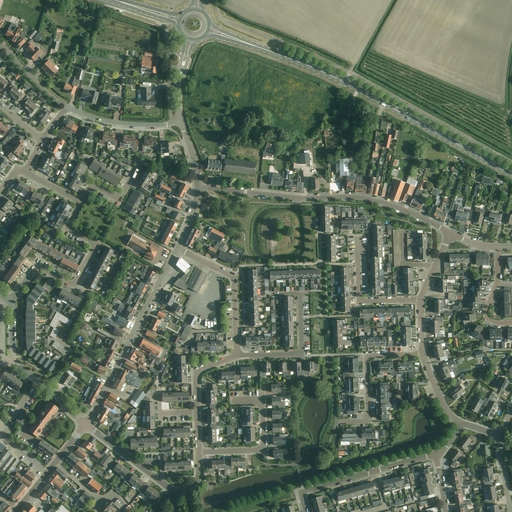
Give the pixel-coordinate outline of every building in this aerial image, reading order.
[(8,30),(6,35),(10,37),(9,39),(15,42),(19,35),(18,35),(21,30),(16,27),(17,25),(12,23),(8,30)] [(31,39),(37,32),(33,29),(27,36),(31,39)] [(37,42),(42,35),(39,32),(33,39),(37,42)] [(22,34),(21,33),(20,33),(21,33),(18,38),(20,39),(16,43),(20,47),(26,41),(23,39),(26,36),(23,34),(23,35),(22,34)] [(28,55),(34,61),(42,53),(36,47),(35,48),(31,44),(26,49),(30,53),(28,55)] [(151,58),(142,57),(141,68),(149,70),(149,73),(156,74),(156,73),(157,73),(158,69),(157,68),(157,67),(153,67),(153,64),(150,64),(151,58)] [(51,77),(58,71),(54,67),(55,66),(49,60),(42,68),(51,77)] [(78,69),(75,79),(79,80),(82,81),(83,79),(85,70),(78,69)] [(66,83),(63,89),(68,91),(68,93),(73,95),(77,87),(79,80),(75,79),(73,86),(71,85),(66,83)] [(12,97),(18,91),(16,89),(16,87),(12,84),(3,94),(5,96),(7,95),(8,94),(12,97)] [(91,91),(91,92),(83,89),(81,97),(87,99),(88,99),(89,99),(88,102),(95,104),(98,93),(91,91)] [(154,100),(154,99),(150,99),(150,97),(150,89),(142,89),(142,99),(141,99),(141,106),(145,106),(145,107),(146,108),(147,108),(148,108),(149,108),(149,107),(150,106),(154,106),(154,105),(155,104),(156,104),(156,103),(156,102),(156,101),(155,101),(155,100),(154,100)] [(18,91),(12,97),(16,101),(15,102),(15,104),(17,106),(25,96),(22,92),(20,93),(18,91)] [(106,95),(104,107),(106,107),(106,108),(110,108),(110,107),(112,108),(112,105),(114,105),(114,106),(120,107),(122,98),(110,96),(110,95),(109,94),(108,94),(107,94),(106,95)] [(26,97),(18,106),(20,108),(21,108),(22,106),(26,110),(32,103),(34,102),(30,99),(29,99),(26,97)] [(32,103),(26,110),(30,114),(29,115),(29,116),(31,118),(40,108),(36,105),(34,106),(32,103)] [(49,115),(51,112),(46,108),(44,111),(43,111),(37,119),(43,124),(50,116),(49,115)] [(62,123),(59,126),(62,127),(61,130),(66,132),(67,130),(70,131),(75,133),(78,127),(73,125),(74,123),(68,121),(66,125),(64,124),(62,123)] [(4,126),(0,131),(0,133),(3,136),(9,128),(7,127),(6,128),(4,126)] [(79,132),(77,140),(83,141),(84,138),(90,140),(89,140),(90,140),(92,141),(93,137),(92,136),(94,130),(89,129),(89,128),(85,127),(84,129),(83,133),(79,132)] [(108,142),(109,133),(103,132),(103,137),(100,136),(98,143),(104,144),(104,141),(108,142)] [(110,146),(111,145),(116,146),(117,139),(114,139),(115,134),(109,133),(108,142),(107,146),(110,146)] [(120,139),(119,148),(124,149),(128,149),(128,148),(128,144),(129,135),(123,135),(123,140),(120,139)] [(128,144),(128,148),(132,148),(132,150),(133,151),(137,151),(138,141),(135,140),(135,136),(129,135),(128,144)] [(15,142),(13,145),(15,146),(22,152),(26,147),(22,144),(24,142),(25,141),(25,140),(20,136),(18,138),(15,142)] [(156,147),(156,138),(144,137),(144,142),(140,142),(140,151),(144,152),(144,146),(156,147)] [(50,144),(58,148),(60,145),(62,146),(65,142),(58,138),(57,141),(53,139),(50,144)] [(169,153),(168,143),(163,143),(163,139),(159,139),(161,155),(164,155),(164,153),(169,153)] [(168,143),(169,153),(173,153),(173,155),(177,155),(180,150),(180,148),(180,147),(173,143),(168,143)] [(56,152),(58,148),(50,144),(47,149),(51,152),(50,154),(58,158),(60,154),(56,152)] [(11,148),(5,155),(11,159),(15,154),(18,157),(22,152),(15,146),(13,149),(11,148)] [(301,149),(301,163),(312,163),(312,149),(301,149)] [(8,158),(2,154),(0,153),(0,152),(0,163),(4,167),(8,163),(6,161),(8,158)] [(41,161),(49,166),(50,163),(52,164),(55,159),(48,156),(47,158),(44,157),(41,161)] [(209,160),(208,169),(220,171),(220,170),(223,170),(225,159),(225,158),(225,157),(221,156),(220,161),(209,160)] [(94,171),(98,162),(97,161),(98,160),(94,158),(89,168),(94,171)] [(223,170),(223,171),(255,175),(256,162),(225,159),(223,170)] [(340,160),(340,168),(340,176),(348,176),(348,160),(340,160)] [(49,166),(41,161),(38,166),(42,168),(41,171),(48,175),(51,170),(48,168),(49,166)] [(75,166),(85,172),(88,167),(79,162),(78,164),(76,163),(75,166)] [(104,164),(101,162),(100,163),(98,162),(94,171),(98,173),(98,174),(103,165),(104,164)] [(106,167),(103,165),(98,174),(98,173),(97,175),(102,178),(107,169),(105,168),(106,167)] [(82,176),(85,172),(75,166),(73,169),(75,170),(73,172),(77,173),(82,176)] [(107,180),(113,170),(110,169),(109,170),(107,169),(102,178),(107,180)] [(112,183),(116,175),(115,174),(116,172),(113,170),(107,180),(112,183)] [(153,182),(155,177),(157,174),(151,171),(149,173),(145,171),(142,176),(150,180),(153,182)] [(82,176),(77,173),(76,175),(74,174),(72,177),(82,183),(85,178),(82,176)] [(272,177),(271,185),(282,186),(282,178),(280,177),(280,174),(272,173),(272,177)] [(116,175),(112,183),(116,186),(122,176),(119,174),(118,176),(116,175)] [(147,185),(150,180),(142,176),(140,180),(147,185)] [(80,187),(82,183),(72,177),(71,180),(72,181),(71,183),(80,187)] [(347,190),(353,190),(354,182),(355,182),(356,178),(347,177),(346,182),(348,182),(347,190)] [(373,194),(376,178),(371,177),(370,177),(368,184),(369,184),(369,185),(367,193),(373,194)] [(366,193),(367,185),(361,184),(361,178),(357,178),(356,184),(355,192),(366,193)] [(414,187),(416,181),(408,178),(400,200),(406,202),(408,195),(412,196),(415,187),(414,187)] [(310,180),(311,190),(319,189),(319,183),(320,182),(320,180),(319,180),(318,180),(318,179),(310,180)] [(144,189),(147,185),(140,180),(137,185),(141,187),(140,190),(146,194),(147,191),(144,189)] [(398,202),(405,183),(398,180),(390,199),(398,202)] [(19,195),(25,184),(20,182),(18,186),(15,185),(12,191),(19,195)] [(339,182),(329,183),(330,192),(340,191),(339,182)] [(77,192),(80,187),(71,183),(70,184),(69,183),(67,187),(77,192)] [(172,185),(186,192),(189,186),(182,183),(179,188),(178,187),(179,186),(173,183),(172,185)] [(384,197),(387,183),(384,183),(383,188),(381,188),(379,196),(384,197)] [(27,198),(29,195),(30,192),(27,191),(30,187),(25,184),(19,195),(27,198)] [(162,184),(159,189),(169,194),(171,189),(162,184)] [(183,198),(186,192),(172,185),(171,188),(176,190),(177,189),(178,190),(176,195),(183,198)] [(418,189),(411,205),(420,210),(424,202),(419,200),(423,192),(418,189)] [(131,195),(140,200),(141,198),(142,199),(144,196),(134,190),(131,195)] [(35,202),(38,194),(34,192),(31,196),(29,195),(27,198),(26,201),(28,203),(30,200),(35,202)] [(156,195),(154,198),(164,203),(165,200),(163,198),(165,194),(162,193),(160,197),(156,195)] [(38,194),(35,202),(37,204),(37,205),(38,206),(38,207),(41,209),(44,203),(41,201),(43,197),(38,194)] [(139,202),(140,200),(131,195),(128,199),(138,205),(140,202),(139,202)] [(174,206),(180,210),(184,203),(177,200),(177,199),(172,197),(171,200),(175,203),(174,206)] [(12,203),(5,198),(2,202),(9,207),(11,205),(12,206),(13,204),(12,203)] [(71,206),(69,205),(70,203),(63,199),(61,203),(62,204),(60,207),(68,211),(71,206)] [(137,208),(138,205),(128,199),(126,204),(134,209),(135,207),(137,208)] [(0,207),(5,212),(9,207),(2,202),(0,204),(0,207)] [(133,211),(134,209),(126,204),(123,209),(133,215),(135,212),(133,211)] [(460,222),(463,212),(457,210),(459,206),(456,205),(453,214),(456,215),(455,220),(457,220),(457,221),(460,222)] [(441,212),(443,207),(441,206),(439,209),(437,208),(433,218),(439,220),(441,212)] [(65,216),(68,211),(60,207),(58,212),(65,216)] [(443,207),(439,220),(444,222),(446,217),(450,219),(453,211),(450,210),(449,209),(446,208),(443,207)] [(480,223),(481,223),(484,214),(479,213),(480,208),(476,207),(473,219),(476,220),(475,222),(477,222),(477,223),(479,224),(480,223)] [(171,209),(169,213),(173,215),(172,217),(178,221),(181,215),(175,212),(175,211),(171,209)] [(471,218),(472,212),(473,210),(467,209),(466,213),(463,212),(460,222),(464,223),(464,222),(467,223),(468,217),(471,218)] [(496,211),(491,210),(488,209),(486,215),(489,216),(488,221),(490,222),(490,223),(493,223),(496,213),(496,211)] [(63,221),(65,216),(58,212),(55,217),(63,221)] [(496,213),(493,223),(497,224),(497,223),(499,224),(501,219),(504,220),(505,212),(502,212),(502,215),(496,213)] [(60,225),(63,221),(55,217),(52,221),(60,225)] [(50,220),(48,222),(51,223),(50,226),(57,230),(60,225),(52,221),(50,220)] [(169,226),(175,229),(178,224),(171,221),(170,224),(169,226)] [(172,235),(175,229),(169,226),(166,231),(172,235)] [(190,233),(201,238),(202,239),(204,234),(201,232),(193,228),(190,233)] [(220,244),(220,243),(224,235),(212,228),(207,237),(218,243),(216,246),(218,247),(220,244)] [(170,240),(172,235),(166,231),(163,237),(170,240)] [(200,240),(201,238),(190,233),(185,245),(192,248),(197,238),(200,240)] [(34,249),(38,241),(38,240),(30,236),(21,248),(28,253),(32,248),(34,249)] [(152,261),(159,249),(151,244),(150,246),(132,236),(127,245),(145,255),(144,256),(152,261)] [(167,245),(170,240),(163,237),(160,242),(167,245)] [(39,251),(43,244),(38,241),(34,249),(39,251)] [(224,260),(227,254),(224,252),(225,250),(222,248),(225,243),(222,242),(216,253),(219,254),(218,257),(224,260)] [(44,254),(48,247),(43,244),(39,251),(44,254)] [(210,246),(207,252),(214,256),(217,250),(213,248),(210,246)] [(50,257),(54,249),(48,247),(44,254),(50,257)] [(103,252),(111,256),(114,251),(106,247),(103,252)] [(25,257),(28,253),(21,248),(18,252),(19,254),(25,257)] [(55,260),(59,252),(54,249),(50,257),(55,260)] [(60,262),(63,258),(64,255),(59,252),(55,260),(60,262)] [(109,260),(111,256),(103,252),(101,256),(109,260)] [(482,265),(483,255),(482,255),(482,253),(478,253),(478,254),(477,254),(476,258),(472,258),(471,262),(471,264),(482,265)] [(494,265),(494,259),(489,259),(489,255),(488,255),(488,254),(484,253),(484,255),(483,255),(482,265),(494,265)] [(26,258),(25,257),(19,254),(16,258),(23,263),(26,258)] [(238,256),(235,255),(235,256),(232,254),(231,256),(227,254),(224,260),(231,264),(233,261),(235,262),(238,256)] [(106,265),(109,260),(101,256),(98,261),(108,266),(106,265)] [(19,268),(23,263),(16,258),(12,263),(14,265),(19,268)] [(64,268),(68,260),(63,258),(60,262),(59,265),(64,268)] [(179,258),(175,265),(184,274),(190,266),(180,258),(179,258)] [(70,271),(74,263),(68,260),(64,268),(70,271)] [(98,261),(96,266),(104,270),(106,271),(108,266),(98,261)] [(74,263),(70,271),(75,273),(79,266),(74,263)] [(21,269),(19,268),(14,265),(10,269),(17,274),(21,269)] [(186,289),(187,287),(198,293),(208,274),(198,269),(198,268),(193,265),(180,279),(179,278),(174,283),(173,284),(185,291),(186,289)] [(101,275),(104,270),(96,266),(93,271),(101,275)] [(147,269),(146,268),(145,268),(144,270),(143,273),(145,274),(152,278),(155,273),(147,269)] [(13,279),(17,274),(10,269),(7,274),(13,279)] [(136,270),(135,272),(141,276),(140,278),(142,279),(141,281),(148,285),(152,278),(145,274),(143,273),(136,270)] [(99,280),(101,275),(93,271),(91,276),(99,280)] [(10,284),(13,279),(7,274),(3,279),(10,284)] [(96,284),(99,280),(91,276),(88,280),(96,284)] [(139,284),(134,282),(129,279),(128,282),(135,286),(136,286),(138,287),(145,291),(148,286),(141,282),(139,284)] [(93,289),(96,284),(88,280),(86,285),(93,289)] [(33,289),(41,295),(45,290),(47,291),(50,286),(48,285),(44,289),(42,287),(37,284),(33,289)] [(138,287),(136,286),(135,286),(134,289),(133,289),(132,291),(133,292),(142,296),(145,291),(138,287)] [(503,298),(511,297),(511,291),(511,288),(504,287),(504,294),(503,294),(503,298)] [(38,300),(41,295),(33,289),(30,294),(38,300)] [(61,291),(58,289),(55,295),(58,297),(57,299),(62,302),(63,299),(67,292),(62,289),(61,291)] [(142,297),(133,292),(131,291),(128,297),(139,303),(142,297)] [(176,303),(175,303),(175,304),(172,302),(176,295),(169,291),(169,292),(167,295),(166,295),(165,298),(166,298),(163,302),(163,303),(171,306),(171,305),(174,306),(172,310),(171,311),(177,314),(178,313),(181,306),(182,306),(176,303)] [(68,302),(72,294),(67,292),(63,299),(68,302)] [(34,305),(38,300),(30,294),(26,299),(27,300),(32,304),(34,305)] [(71,307),(76,297),(72,294),(68,302),(72,304),(71,307)] [(77,309),(77,307),(81,299),(76,297),(71,307),(73,308),(74,307),(77,309)] [(139,303),(128,297),(127,297),(125,302),(129,305),(136,308),(139,303)] [(196,298),(191,311),(193,312),(194,310),(198,311),(201,312),(201,311),(204,313),(210,300),(206,299),(205,299),(201,298),(200,300),(196,298)] [(120,308),(133,315),(136,309),(129,305),(127,308),(120,305),(119,307),(120,308)] [(117,308),(116,310),(119,311),(124,314),(123,316),(130,320),(133,315),(120,308),(119,307),(118,307),(117,308)] [(410,308),(404,308),(404,317),(404,322),(404,326),(409,326),(409,323),(408,322),(406,322),(406,317),(410,317),(410,315),(413,315),(413,309),(410,309),(410,308)] [(473,311),(461,311),(461,315),(465,315),(465,320),(463,320),(464,326),(470,322),(470,321),(475,320),(475,314),(473,314),(473,312),(473,311)] [(64,317),(56,312),(59,320),(62,322),(64,317)] [(191,315),(187,324),(193,326),(197,318),(191,315)] [(119,317),(116,322),(124,326),(127,321),(119,317)] [(167,324),(161,321),(154,317),(151,323),(164,329),(167,324)] [(430,327),(439,327),(439,323),(442,323),(442,317),(435,317),(435,321),(430,321),(430,327)] [(111,332),(122,337),(125,331),(118,328),(119,325),(110,321),(109,323),(113,326),(111,332)] [(164,329),(151,323),(148,328),(155,332),(157,329),(159,330),(159,329),(162,331),(163,329),(164,329)] [(483,329),(478,325),(475,329),(474,328),(473,328),(469,330),(469,331),(470,331),(472,333),(471,335),(476,338),(477,337),(477,338),(482,340),(485,332),(482,330),(483,329)] [(444,330),(440,331),(439,327),(430,327),(431,334),(435,334),(435,337),(444,337),(444,330)] [(110,334),(98,328),(97,331),(109,337),(110,334)] [(487,340),(496,340),(496,330),(490,330),(490,333),(487,333),(487,340)] [(505,340),(505,333),(501,333),(501,330),(496,330),(496,340),(505,340)] [(154,340),(156,336),(147,331),(145,335),(154,340)] [(244,335),(242,335),(242,344),(245,344),(246,346),(252,346),(251,335),(251,334),(249,334),(248,335),(248,338),(246,338),(246,337),(244,335)] [(115,351),(119,342),(111,338),(110,340),(107,339),(105,342),(108,344),(107,347),(115,351)] [(167,350),(150,341),(144,338),(143,339),(139,346),(150,352),(149,355),(149,356),(156,360),(155,360),(160,363),(167,350)] [(361,346),(368,346),(367,338),(358,338),(359,346),(361,346)] [(188,346),(188,352),(197,351),(199,351),(199,352),(204,352),(203,342),(200,342),(200,341),(196,339),(192,345),(188,346)] [(445,343),(444,343),(443,340),(436,341),(437,345),(432,346),(434,352),(443,350),(442,347),(445,346),(445,343)] [(32,342),(35,342),(32,342),(26,342),(26,351),(27,351),(32,345),(32,342)] [(31,357),(37,349),(32,345),(27,351),(26,353),(31,357)] [(107,367),(115,352),(103,346),(101,349),(105,351),(99,363),(103,365),(107,367)] [(134,348),(130,353),(138,357),(139,358),(141,359),(144,353),(134,348)] [(36,361),(42,353),(37,349),(31,357),(36,361)] [(443,350),(434,352),(435,359),(439,358),(440,361),(448,360),(445,350),(443,350)] [(92,357),(84,352),(78,360),(86,366),(92,357)] [(41,364),(47,356),(42,353),(36,361),(41,364)] [(144,361),(142,360),(139,358),(138,357),(130,353),(128,358),(136,363),(138,360),(141,363),(141,362),(143,364),(144,361)] [(46,368),(52,360),(47,356),(41,364),(46,368)] [(349,366),(358,366),(358,359),(354,359),(354,356),(346,357),(346,363),(349,362),(349,366)] [(52,360),(46,368),(51,372),(57,364),(52,360)] [(144,374),(147,369),(139,364),(138,367),(126,360),(123,366),(131,371),(133,368),(136,370),(137,369),(144,374)] [(452,372),(449,365),(451,365),(449,361),(443,364),(444,367),(439,370),(443,379),(445,379),(446,382),(449,381),(449,380),(452,379),(454,378),(455,377),(454,376),(453,372),(452,372)] [(161,364),(157,370),(161,372),(165,367),(166,364),(162,362),(161,365),(161,364)] [(306,369),(303,369),(303,375),(309,375),(309,371),(313,371),(313,364),(313,372),(317,371),(317,363),(313,363),(313,362),(306,363),(306,369)] [(402,372),(405,371),(405,362),(399,363),(399,366),(396,366),(396,375),(402,374),(402,372)] [(415,377),(415,374),(415,366),(412,366),(412,362),(405,362),(405,371),(409,371),(409,377),(415,377)] [(82,368),(73,363),(70,368),(79,373),(82,368)] [(285,363),(278,364),(278,372),(283,372),(283,376),(289,375),(289,370),(289,369),(286,370),(285,363)] [(303,375),(303,369),(300,369),(300,363),(293,363),(293,365),(293,369),(293,371),(297,371),(297,378),(303,378),(303,375)] [(379,367),(377,367),(377,374),(377,375),(383,375),(386,375),(386,372),(386,363),(379,363),(379,367)] [(396,375),(396,366),(393,366),(393,363),(386,363),(386,372),(390,372),(390,375),(396,375)] [(104,375),(107,369),(96,364),(95,367),(98,368),(97,372),(104,375)] [(266,372),(270,372),(270,364),(262,364),(263,370),(260,371),(260,377),(266,377),(266,372)] [(346,376),(354,375),(354,372),(358,372),(358,366),(349,366),(349,370),(346,370),(346,376)] [(244,376),(247,376),(247,367),(240,368),(240,370),(237,371),(237,375),(237,384),(238,384),(238,380),(241,380),(241,377),(244,377),(244,376)] [(254,377),(257,376),(257,370),(253,370),(253,367),(247,367),(247,376),(251,375),(251,377),(254,377)] [(6,370),(5,371),(5,370),(1,370),(0,372),(0,377),(0,380),(1,381),(2,379),(5,381),(10,374),(6,370)] [(138,388),(142,380),(137,377),(129,373),(121,370),(112,387),(120,391),(122,388),(122,387),(125,381),(138,388)] [(73,374),(68,371),(61,382),(66,386),(67,383),(72,377),(71,376),(73,374)] [(221,380),(228,380),(228,372),(221,372),(221,375),(218,375),(218,382),(218,384),(221,384),(221,380)] [(237,384),(237,375),(234,375),(234,372),(228,372),(228,380),(234,380),(234,384),(237,384)] [(9,384),(14,377),(10,374),(5,381),(9,384)] [(349,385),(358,385),(358,378),(354,378),(354,375),(346,376),(343,376),(343,379),(344,379),(344,381),(346,381),(349,381),(349,385)] [(498,375),(496,379),(501,382),(498,387),(504,390),(507,384),(508,385),(510,381),(498,375)] [(12,389),(19,380),(14,377),(9,384),(8,386),(12,389)] [(19,391),(18,390),(23,383),(19,380),(12,389),(11,390),(17,395),(19,391)] [(94,390),(99,393),(103,384),(96,380),(92,388),(94,390)] [(388,383),(383,383),(383,381),(381,381),(381,383),(380,383),(380,386),(376,386),(377,393),(386,392),(386,389),(389,389),(388,383)] [(459,385),(461,383),(459,381),(453,386),(455,389),(450,393),(456,400),(459,397),(459,396),(464,391),(459,385)] [(279,388),(284,388),(284,382),(277,382),(277,385),(271,385),(271,392),(280,392),(279,388)] [(409,392),(418,391),(418,385),(414,385),(414,382),(406,382),(406,388),(409,388),(409,392)] [(206,397),(215,397),(214,394),(216,394),(216,390),(215,384),(209,384),(209,391),(206,391),(206,397)] [(347,395),(355,394),(355,391),(359,391),(358,385),(349,385),(350,389),(347,389),(347,395)] [(87,396),(84,401),(92,405),(99,393),(94,390),(89,387),(84,395),(87,396)] [(139,389),(129,403),(136,408),(146,394),(139,389)] [(418,391),(409,392),(409,395),(406,395),(406,401),(414,401),(414,398),(418,398),(418,391)] [(121,403),(120,402),(118,401),(116,400),(118,396),(110,392),(110,393),(109,393),(109,395),(109,396),(107,398),(120,405),(121,403)] [(381,402),(389,402),(389,396),(386,396),(386,392),(377,393),(377,399),(381,399),(381,402)] [(492,393),(488,400),(486,403),(485,406),(488,407),(484,414),(491,418),(498,405),(491,401),(493,398),(495,395),(492,393)] [(347,395),(342,395),(342,397),(342,399),(344,401),(350,401),(350,404),(359,404),(359,397),(355,397),(355,394),(347,395)] [(216,403),(215,403),(215,397),(206,397),(206,404),(209,404),(209,407),(216,407),(216,403)] [(477,397),(470,409),(477,413),(482,405),(484,406),(485,406),(486,403),(488,400),(485,398),(483,401),(477,397)] [(284,408),(284,402),(284,398),(271,398),(272,405),(278,405),(278,408),(284,408)] [(118,409),(116,408),(114,407),(115,405),(106,399),(103,405),(115,411),(116,412),(118,409)] [(37,437),(45,428),(59,408),(49,401),(28,430),(37,437)] [(377,412),(386,411),(386,408),(389,408),(389,402),(381,402),(381,405),(377,405),(377,412)] [(359,404),(350,404),(350,408),(347,408),(347,414),(356,413),(355,410),(359,410),(359,404)] [(244,406),(241,406),(242,415),(245,415),(253,415),(253,408),(250,409),(250,406),(244,406)] [(103,407),(100,412),(107,416),(107,417),(114,421),(115,418),(110,415),(109,415),(110,413),(111,413),(111,412),(103,407)] [(209,410),(207,410),(207,417),(213,416),(215,416),(218,416),(218,407),(209,407),(209,410)] [(21,421),(28,412),(24,409),(15,422),(22,427),(24,423),(21,421)] [(280,415),(280,414),(280,411),(278,411),(272,411),(272,418),(279,418),(279,421),(285,421),(285,415),(280,415)] [(386,411),(377,412),(377,418),(381,418),(381,421),(389,421),(389,415),(386,415),(386,411)] [(114,421),(109,418),(107,417),(107,416),(100,412),(98,415),(95,420),(103,424),(105,421),(112,424),(114,421)] [(241,422),(241,425),(242,425),(251,425),(251,422),(254,422),(253,415),(245,415),(246,422),(241,422)] [(213,416),(207,417),(207,423),(210,423),(210,426),(216,426),(219,426),(221,426),(223,426),(222,423),(216,423),(215,423),(215,416),(213,416)] [(281,427),(285,427),(285,421),(279,421),(279,424),(272,424),(273,432),(281,431),(281,427)] [(122,426),(116,423),(113,428),(118,431),(122,426)] [(242,435),(246,435),(254,434),(254,428),(251,428),(251,425),(242,425),(242,435)] [(210,429),(207,429),(207,436),(215,436),(215,429),(217,429),(221,429),(221,426),(219,426),(216,426),(210,426),(210,429)] [(190,434),(190,433),(189,428),(187,429),(187,428),(183,428),(183,437),(190,437),(192,437),(192,434),(190,434)] [(343,433),(340,434),(340,442),(346,441),(350,441),(349,439),(349,429),(343,430),(343,433)] [(359,441),(359,433),(356,433),(356,429),(349,429),(349,439),(350,442),(359,442),(359,441)] [(365,438),(369,438),(368,429),(362,429),(362,433),(359,433),(359,441),(365,441),(365,438)] [(368,429),(369,438),(373,438),(373,442),(378,442),(378,432),(375,432),(375,429),(368,429)] [(245,441),(245,443),(245,444),(251,444),(251,441),(254,441),(254,434),(246,435),(246,441),(245,441)] [(281,440),(285,440),(285,434),(279,434),(279,437),(273,438),(273,445),(281,444),(281,440)] [(222,442),(217,442),(216,442),(215,436),(207,436),(208,442),(211,442),(211,445),(222,445),(222,442)] [(475,444),(477,438),(470,436),(468,438),(465,436),(459,445),(465,449),(472,441),(473,441),(472,443),(475,444)] [(40,452),(46,444),(41,440),(37,446),(39,448),(38,451),(40,452)] [(86,440),(82,445),(88,449),(93,453),(94,450),(91,448),(93,446),(86,440)] [(486,446),(486,444),(486,443),(482,440),(477,447),(479,449),(481,446),(482,457),(490,456),(489,445),(486,446)] [(0,451),(1,452),(0,454),(0,467),(9,474),(10,472),(11,471),(11,470),(14,467),(19,461),(14,458),(15,458),(10,454),(11,453),(5,448),(6,447),(0,442),(0,451)] [(46,454),(51,447),(46,444),(40,452),(42,454),(44,452),(46,454)] [(51,447),(46,454),(49,456),(47,458),(50,460),(56,451),(51,447)] [(87,458),(89,456),(79,448),(75,452),(83,459),(85,457),(87,458)] [(280,461),(286,460),(286,454),(282,454),(282,450),(273,451),(273,458),(280,458),(280,461)] [(461,458),(463,455),(455,450),(449,458),(453,460),(449,465),(454,468),(455,466),(456,466),(458,464),(456,462),(460,457),(461,458)] [(97,462),(101,456),(104,452),(103,452),(99,452),(98,453),(96,452),(91,458),(97,462)] [(106,467),(106,468),(113,460),(106,455),(107,454),(104,452),(100,457),(103,459),(100,463),(103,466),(104,468),(106,467)] [(85,477),(91,470),(77,458),(77,459),(70,453),(65,459),(73,467),(74,467),(85,477)] [(231,466),(237,466),(237,458),(231,458),(231,461),(228,461),(228,475),(228,470),(231,470),(231,466)] [(247,469),(247,468),(247,459),(244,459),(244,458),(237,458),(237,466),(241,466),(243,469),(247,469)] [(215,469),(218,469),(218,461),(211,461),(211,462),(207,462),(207,473),(211,473),(215,469)] [(228,475),(228,461),(224,462),(224,461),(218,461),(218,469),(224,469),(224,475),(228,475)] [(118,473),(123,467),(118,463),(117,464),(115,462),(110,469),(112,471),(114,472),(115,471),(118,473)] [(485,475),(493,474),(492,472),(493,472),(492,468),(488,468),(488,465),(481,466),(482,470),(484,469),(484,472),(480,473),(481,476),(485,475)] [(36,476),(29,471),(30,469),(28,467),(25,467),(25,468),(24,469),(22,472),(17,468),(15,470),(15,471),(20,474),(19,475),(21,477),(22,476),(23,477),(31,482),(36,476)] [(125,480),(130,473),(128,471),(123,467),(118,473),(121,475),(120,477),(125,480)] [(69,478),(58,468),(54,472),(66,482),(69,478)] [(422,477),(430,475),(429,469),(420,471),(422,477)] [(452,480),(462,478),(461,469),(453,470),(454,473),(451,473),(452,480)] [(9,474),(10,475),(11,476),(11,475),(16,479),(28,488),(32,483),(31,482),(23,477),(22,476),(21,477),(19,475),(20,474),(15,471),(15,470),(13,472),(11,471),(10,472),(9,474)] [(66,482),(54,472),(47,480),(52,484),(60,490),(64,484),(66,482)] [(133,485),(138,478),(133,474),(133,475),(130,473),(125,480),(124,482),(129,486),(131,483),(133,485)] [(410,486),(409,483),(407,474),(401,476),(404,487),(410,486)] [(484,485),(491,484),(491,481),(494,480),(493,476),(493,474),(485,475),(486,482),(484,482),(484,485)] [(28,488),(16,479),(11,475),(11,476),(7,480),(24,493),(24,492),(28,488)] [(423,481),(420,482),(421,484),(422,483),(424,483),(427,482),(431,481),(432,481),(430,475),(422,477),(423,481)] [(404,488),(404,487),(401,476),(395,478),(398,489),(404,488)] [(140,492),(145,485),(143,483),(144,482),(138,478),(133,485),(136,487),(135,488),(138,490),(140,492)] [(392,491),(398,489),(395,478),(389,480),(391,488),(392,491)] [(468,486),(473,485),(472,481),(463,482),(462,478),(452,480),(453,486),(456,485),(456,488),(468,486)] [(87,486),(96,493),(101,487),(92,479),(87,486)] [(22,495),(24,493),(8,480),(4,485),(20,498),(22,495)] [(392,491),(391,488),(389,480),(383,481),(384,487),(382,488),(384,493),(392,491)] [(424,490),(433,487),(431,481),(424,483),(422,483),(424,490)] [(369,492),(376,491),(373,482),(367,484),(369,492)] [(47,484),(43,489),(55,499),(59,494),(54,490),(53,491),(49,488),(51,487),(47,484)] [(363,494),(369,492),(367,484),(361,486),(363,494)] [(488,494),(496,492),(496,491),(495,486),(492,487),(491,484),(484,485),(485,488),(487,488),(488,494)] [(16,503),(20,498),(4,485),(0,489),(16,503)] [(149,496),(154,490),(149,486),(148,487),(145,485),(140,492),(139,493),(144,497),(146,494),(149,496)] [(357,496),(363,494),(361,486),(355,487),(357,496)] [(455,497),(462,496),(465,496),(464,490),(468,489),(468,486),(456,488),(457,491),(454,491),(455,497)] [(351,498),(357,496),(355,487),(349,489),(351,498)] [(433,487),(424,490),(426,496),(420,497),(421,500),(429,498),(428,495),(434,493),(433,487)] [(346,499),(351,498),(349,489),(343,491),(346,499)] [(151,500),(153,502),(155,504),(161,497),(158,495),(159,494),(154,490),(149,496),(152,499),(151,500)] [(47,495),(42,491),(38,496),(46,503),(48,501),(44,498),(47,495)] [(92,496),(86,491),(80,497),(87,502),(92,496)] [(337,502),(346,499),(343,491),(337,493),(338,497),(336,497),(337,502)] [(486,504),(495,502),(494,499),(497,499),(497,494),(496,494),(496,492),(488,494),(489,500),(485,501),(486,504)] [(314,505),(322,502),(321,496),(312,499),(314,505)] [(87,502),(80,497),(77,501),(83,506),(87,502)] [(119,509),(122,506),(116,500),(113,503),(109,499),(101,508),(105,511),(107,511),(114,505),(119,509)] [(7,511),(12,508),(6,503),(6,502),(5,502),(4,502),(3,502),(3,503),(0,505),(0,511),(1,511),(7,511)] [(316,511),(324,508),(322,502),(314,505),(316,511)] [(492,511),(499,511),(499,509),(498,505),(495,505),(495,502),(486,504),(486,507),(490,506),(490,509),(487,509),(487,511),(492,511)] [(38,511),(39,511),(36,509),(30,503),(25,508),(29,511),(38,511)]
